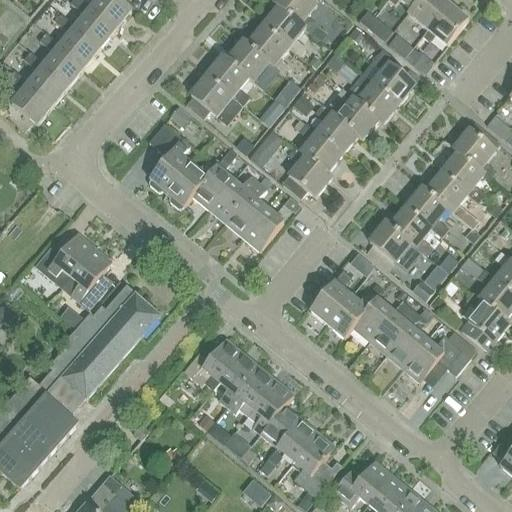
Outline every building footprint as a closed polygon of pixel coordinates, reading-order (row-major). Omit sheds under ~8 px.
[(89,13),(91,10),(78,0),(76,0),(71,7),(84,19),(75,29),(74,31),(99,53),(115,34),(89,13)] [(89,13),(115,34),(130,16),(111,0),(99,0),(100,0),(91,10),(89,13)] [(280,0),(275,8),(279,11),(307,34),(311,38),(318,30),(309,22),(318,11),(313,7),(319,0),(318,0),(280,0)] [(391,0),(388,5),(395,10),(399,5),(412,15),(424,0),(391,0)] [(427,35),(450,9),(438,0),(424,0),(412,15),(408,20),(427,35)] [(427,35),(423,41),(430,47),(435,41),(447,51),(469,25),(450,9),(427,35)] [(297,47),(307,34),(279,11),(263,31),(291,54),(300,62),(307,54),(297,47)] [(368,15),(360,25),(367,31),(376,21),(368,15)] [(74,31),(75,29),(62,18),(56,25),(69,36),(60,48),(58,50),(84,71),(99,53),(74,31)] [(376,21),(367,31),(386,46),(394,36),(376,21)] [(282,66),(291,54),(263,31),(247,50),(270,69),(285,81),(291,74),(282,66)] [(58,50),(60,48),(46,37),(39,45),(53,56),(44,67),(43,68),(68,89),(84,71),(58,50)] [(413,54),(414,52),(407,45),(398,38),(388,49),(405,63),(413,54)] [(270,69),(247,50),(242,47),(227,65),(248,84),(263,96),(270,89),(260,81),(270,69)] [(383,52),(361,79),(399,110),(415,91),(415,90),(420,84),(409,76),(404,82),(389,69),(395,62),(383,52)] [(419,56),(414,52),(413,54),(405,63),(424,79),(434,65),(420,55),(419,56)] [(43,68),(44,67),(30,55),(23,63),(37,74),(29,84),(27,86),(52,108),(68,89),(43,68)] [(248,84),(227,65),(222,61),(206,81),(242,110),(248,103),(239,95),(248,84)] [(27,86),(29,84),(15,73),(8,81),(22,93),(12,105),(37,126),(52,108),(27,86)] [(347,96),(346,99),(379,126),(383,130),(399,110),(361,79),(347,96)] [(231,121),(242,111),(206,81),(190,101),(192,103),(187,108),(204,122),(209,117),(225,130),(232,121),(231,121)] [(327,112),(325,114),(359,142),(363,145),(379,126),(346,99),(347,96),(343,93),(327,112)] [(323,108),(315,117),(326,126),(315,138),(343,161),(359,142),(325,114),(327,112),(323,108)] [(488,131),(506,146),(511,139),(511,134),(495,121),(488,131)] [(454,154),(459,158),(485,179),(489,183),(495,177),(486,169),(502,150),(476,128),(454,154)] [(159,157),(173,138),(164,130),(148,148),(159,157)] [(343,161),(315,138),(306,130),(300,137),(310,145),(300,157),(327,180),(343,161)] [(191,153),(173,138),(159,157),(166,163),(150,184),(153,186),(152,190),(160,197),(164,196),(167,198),(190,170),(182,163),(191,153)] [(210,215),(233,187),(223,178),(239,159),(232,153),(222,165),(218,169),(192,200),(193,201),(194,202),(210,215)] [(315,203),(331,183),(327,180),(300,157),(295,153),(289,161),(299,169),(284,187),(301,201),(306,196),(315,203)] [(475,192),(485,179),(459,158),(443,177),(469,198),(478,206),(484,199),(475,192)] [(190,170),(167,198),(171,201),(170,202),(170,205),(179,213),(182,212),(183,211),(184,212),(193,201),(192,200),(218,169),(210,162),(199,177),(190,170)] [(443,177),(426,197),(447,214),(470,233),(476,226),(458,211),(469,198),(443,177)] [(226,229),(259,189),(251,183),(242,194),(233,187),(210,215),(226,229)] [(259,189),(226,229),(243,242),(266,214),(258,207),(268,195),(260,188),(259,189)] [(447,214),(426,197),(422,194),(406,213),(431,234),(441,242),(448,234),(438,225),(447,214)] [(266,214),(243,242),(260,256),(292,217),(284,210),(275,221),(266,214)] [(422,245),(431,234),(406,213),(390,232),(420,257),(425,261),(431,253),(422,245)] [(385,228),(369,247),(404,276),(420,257),(390,232),(385,228)] [(71,282),(94,254),(78,240),(60,261),(51,254),(36,272),(52,285),(55,282),(63,289),(71,282)] [(94,254),(71,282),(66,290),(72,296),(69,300),(87,314),(103,296),(94,288),(111,268),(94,254)] [(511,266),(501,258),(495,265),(505,274),(497,285),(511,296),(511,266)] [(485,275),(479,282),(490,292),(480,305),(505,326),(511,318),(511,296),(497,285),(485,275)] [(327,329),(351,300),(342,293),(351,283),(343,276),(311,315),(327,329)] [(426,306),(435,295),(421,284),(413,295),(426,306)] [(102,312),(98,317),(110,328),(116,322),(139,343),(159,320),(126,292),(106,315),(102,312)] [(355,333),(378,305),(368,297),(360,307),(351,300),(327,329),(346,344),(355,333)] [(479,315),(462,335),(492,361),(500,352),(495,348),(510,330),(506,326),(480,305),(475,301),(469,308),(479,315)] [(371,347),(395,319),(378,305),(355,333),(371,347)] [(395,319),(371,347),(387,360),(419,321),(401,307),(393,317),(395,319)] [(85,404),(139,343),(116,322),(110,328),(98,317),(93,323),(90,320),(68,346),(71,348),(49,373),(52,375),(39,390),(49,398),(46,401),(68,420),(83,402),(85,404)] [(76,318),(69,327),(75,332),(82,323),(76,318)] [(404,374),(428,346),(419,339),(428,329),(419,321),(387,360),(404,374)] [(437,368),(447,376),(462,357),(445,342),(436,353),(428,346),(404,374),(421,388),(437,368)] [(219,387),(243,359),(226,345),(208,367),(200,360),(186,377),(203,391),(212,381),(219,387)] [(470,364),(462,357),(447,376),(455,382),(470,364)] [(228,412),(260,374),(243,359),(219,387),(229,395),(220,406),(228,412)] [(260,374),(228,412),(236,419),(241,414),(249,421),(277,388),(260,374)] [(76,427),(68,420),(46,401),(49,398),(39,390),(29,381),(12,401),(0,415),(0,477),(18,493),(76,427)] [(277,388),(249,421),(258,428),(254,433),(262,440),(286,411),(294,402),(277,388)] [(277,453),(301,424),(286,411),(262,440),(277,453)] [(294,466),(318,439),(301,424),(277,453),(269,463),(277,470),(286,460),(294,466)] [(335,452),(327,446),(318,439),(294,466),(304,475),(294,486),(312,500),(316,503),(342,472),(337,468),(329,478),(320,470),(323,467),(324,468),(326,466),(324,465),(335,452)] [(370,510),(393,482),(376,467),(358,488),(349,480),(333,499),(349,511),(353,511),(361,503),(370,510)] [(396,511),(410,496),(393,482),(370,510),(372,511),(396,511)] [(128,511),(136,504),(120,490),(114,497),(104,488),(83,511),(128,511)] [(424,511),(427,509),(410,496),(396,511),(424,511)]
